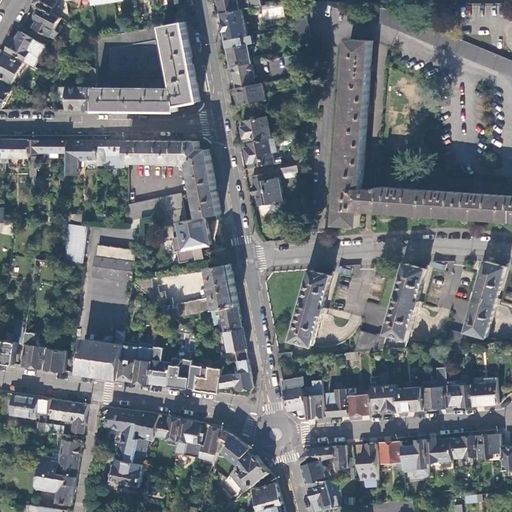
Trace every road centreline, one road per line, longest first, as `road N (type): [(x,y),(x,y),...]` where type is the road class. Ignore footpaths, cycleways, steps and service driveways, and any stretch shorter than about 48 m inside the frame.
road 1 (residential): [(511,252),(250,259)]
road 2 (residential): [(511,414),(278,433)]
road 3 (residential): [(0,123),(222,128)]
road 4 (residential): [(101,392),(206,405),(278,433)]
road 5 (residential): [(278,433),(250,259)]
road 6 (residential): [(250,259),(222,128)]
road 7 (residential): [(222,128),(197,0)]
road 8 (residential): [(101,392),(80,511)]
